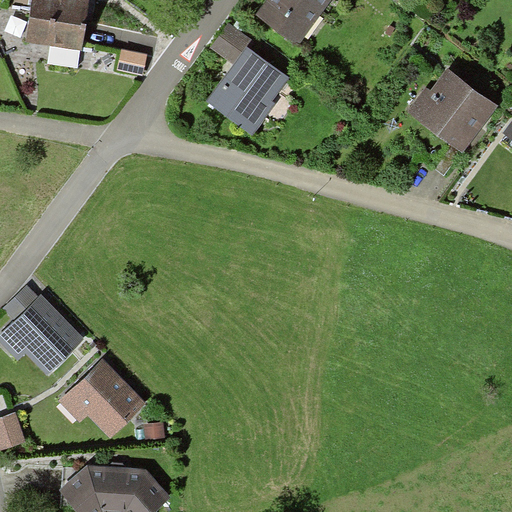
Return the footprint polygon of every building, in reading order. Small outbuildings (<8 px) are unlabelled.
[(90,0),(31,0),(25,40),(83,49),(90,0)] [(331,0),(262,0),(256,9),(298,42),(331,0)] [(294,78),(247,44),(207,99),(253,133),(294,78)] [(445,63),(411,110),(467,149),(500,102),(445,63)] [(511,118),(499,135),(511,145),(511,118)] [(89,336),(44,290),(0,333),(0,345),(16,362),(27,352),(50,375),(89,336)] [(147,403),(103,357),(61,398),(105,443),(147,403)] [(91,466),(59,496),(79,511),(155,511),(174,493),(149,469),(91,466)]
